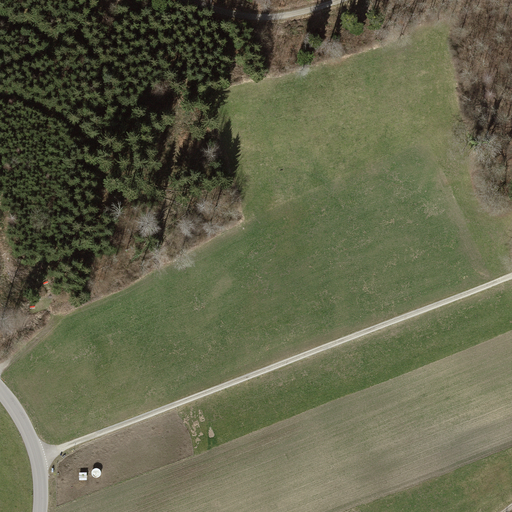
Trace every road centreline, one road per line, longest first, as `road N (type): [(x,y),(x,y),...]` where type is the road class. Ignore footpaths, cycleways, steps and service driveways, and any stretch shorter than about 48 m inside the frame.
road 1 (track): [(511,277),(38,459)]
road 2 (track): [(187,0),(268,14),(345,0)]
road 3 (tertiary): [(41,511),(31,437),(0,388)]
